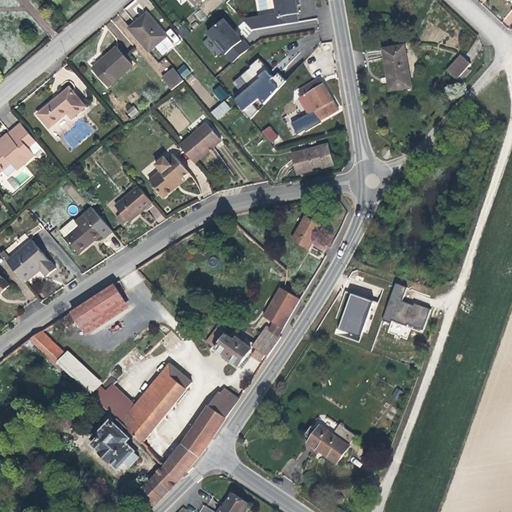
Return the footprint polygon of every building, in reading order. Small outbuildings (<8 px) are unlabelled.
[(298,6),(296,0),(274,0),(277,14),(248,19),(249,21),(244,21),(252,30),(299,23),(298,14),(299,14),(298,6)] [(172,45),(145,14),(128,28),(148,52),(154,47),(161,55),(172,45)] [(242,41),(223,20),(207,34),(233,63),(250,48),(243,40),(242,41)] [(185,26),(179,31),(185,37),(190,32),(185,26)] [(406,44),(381,47),(386,78),(388,78),(390,91),(411,88),(410,75),(411,75),(406,44)] [(94,72),(108,87),(131,67),(116,48),(103,59),(106,63),(94,72)] [(467,69),(472,64),(461,54),(447,70),(457,80),(467,69)] [(282,85),(286,81),(278,73),(273,78),(268,71),(269,70),(259,58),(250,66),(250,68),(241,76),(250,87),(252,90),(244,97),(242,94),(234,100),(250,119),(258,111),(253,104),(259,98),(264,105),(282,85)] [(92,69),(94,72),(106,63),(103,59),(92,69)] [(190,73),(184,66),(178,71),(184,78),(190,73)] [(173,91),(185,82),(174,69),(162,79),(173,91)] [(467,69),(457,80),(461,83),(471,72),(467,69)] [(338,110),(320,79),(303,89),(307,94),(299,99),(308,115),(313,112),(319,122),(338,110)] [(228,96),(220,86),(213,92),(222,102),(228,96)] [(88,105),(72,87),(41,113),(52,126),(69,112),(73,117),(88,105)] [(252,90),(250,87),(242,94),(244,97),(252,90)] [(217,121),(230,110),(223,102),(210,113),(217,121)] [(134,106),(126,111),(131,118),(139,113),(134,106)] [(36,142),(21,124),(2,140),(3,142),(0,145),(0,173),(11,164),(17,171),(29,161),(22,154),(36,142)] [(207,124),(180,147),(195,165),(209,153),(207,150),(220,140),(207,124)] [(271,143),(279,136),(269,125),(261,132),(271,143)] [(207,150),(209,153),(222,142),(220,140),(207,150)] [(45,152),(36,142),(22,154),(29,161),(35,156),(37,159),(45,152)] [(313,170),(334,165),(328,144),(292,154),(296,168),(304,166),(306,172),(313,170)] [(182,178),(188,173),(172,154),(157,166),(162,172),(150,182),(165,199),(177,189),(173,185),(182,178)] [(304,166),(296,168),(298,174),(306,172),(304,166)] [(182,178),(173,185),(177,189),(181,186),(185,182),(182,178)] [(141,214),(153,204),(140,189),(117,209),(123,215),(130,223),(141,214)] [(75,222),(73,219),(60,230),(65,237),(64,238),(78,253),(86,246),(85,245),(93,239),(94,240),(100,234),(104,238),(112,231),(92,208),(84,214),(75,222)] [(124,228),(130,223),(123,215),(117,220),(124,228)] [(322,226),(306,217),(294,239),(309,248),(322,226)] [(31,239),(5,261),(23,281),(33,272),(39,268),(46,275),(55,267),(31,239)] [(379,263),(355,252),(338,287),(364,298),(379,263)] [(0,275),(0,295),(1,296),(11,287),(0,275)] [(411,328),(423,332),(430,309),(402,301),(406,287),(394,283),(383,319),(391,322),(387,333),(407,339),(411,328)] [(114,284),(72,312),(87,335),(129,307),(119,291),(114,284)] [(280,335),(302,299),(282,288),(266,316),(275,323),(271,329),(267,327),(255,343),(252,348),(254,349),(257,351),(266,356),(268,358),(282,337),(280,335)] [(383,316),(374,309),(368,317),(367,316),(361,325),(372,333),(378,324),(383,316)] [(241,366),(254,349),(252,348),(255,343),(236,330),(231,337),(217,327),(207,341),(241,366)] [(31,339),(91,396),(104,384),(69,350),(66,353),(43,331),(31,339)] [(261,363),(266,356),(257,351),(253,358),(261,363)] [(124,426),(143,444),(193,382),(170,363),(135,404),(120,422),(124,426)] [(116,418),(120,422),(135,404),(113,384),(96,400),(111,414),(116,418)] [(222,392),(237,404),(240,399),(225,388),(222,392)] [(139,493),(154,508),(179,481),(200,457),(237,404),(222,392),(219,390),(181,445),(164,467),(139,493)] [(120,422),(116,418),(94,442),(126,472),(141,457),(126,444),(131,439),(120,429),(124,426),(120,422)] [(309,443),(337,463),(349,447),(348,446),(355,436),(340,424),(339,426),(333,434),(321,427),(317,431),(311,427),(306,434),(312,438),(309,443)] [(246,511),(247,511),(250,508),(249,504),(251,500),(234,490),(225,504),(223,503),(217,511),(246,511)]
